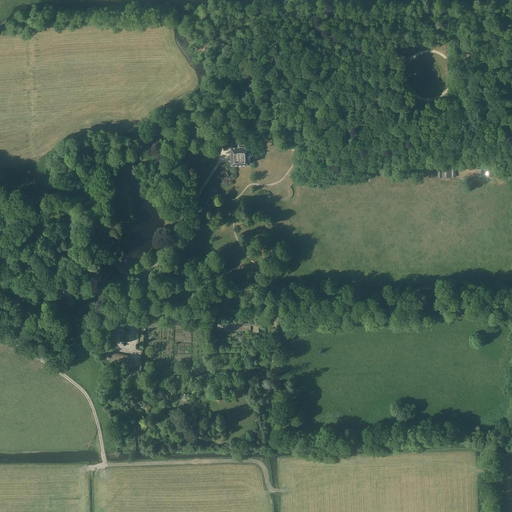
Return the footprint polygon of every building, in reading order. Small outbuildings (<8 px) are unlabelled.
[(244,146),(244,143),(239,143),(239,146),(231,146),(231,164),(237,164),(239,165),(242,165),(243,163),(250,163),(249,159),(250,159),(250,150),(249,150),(249,148),(249,145),(247,145),(244,146)] [(66,304),(75,304),(74,293),(67,293),(68,299),(66,300),(66,304)] [(215,323),(215,324),(218,324),(218,329),(231,329),(230,328),(236,328),(236,330),(250,329),(250,323),(233,323),(233,322),(232,321),(231,321),(230,321),(230,320),(228,320),(228,319),(223,319),(223,320),(218,321),(217,321),(216,321),(216,322),(215,322),(215,323)] [(119,341),(126,340),(124,327),(117,328),(119,341)] [(111,346),(114,346),(111,329),(104,330),(105,334),(107,334),(108,343),(106,343),(107,347),(111,346)] [(126,363),(128,355),(102,351),(101,358),(126,363)]
